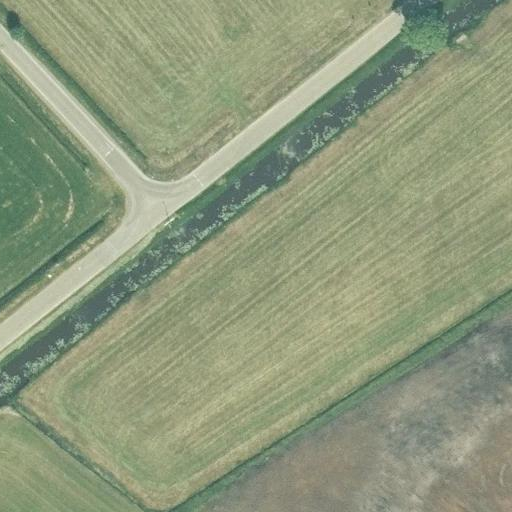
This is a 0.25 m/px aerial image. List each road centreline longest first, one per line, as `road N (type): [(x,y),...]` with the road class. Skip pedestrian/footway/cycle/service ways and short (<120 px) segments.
road 1 (unclassified): [(158,210),(422,0)]
road 2 (unclassified): [(158,210),(0,36)]
road 3 (unclassified): [(0,336),(158,210)]
